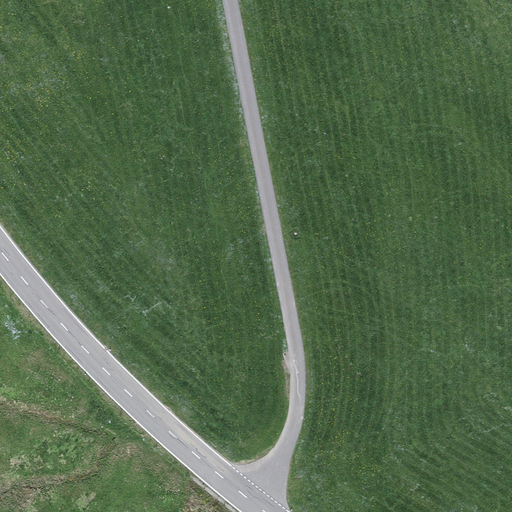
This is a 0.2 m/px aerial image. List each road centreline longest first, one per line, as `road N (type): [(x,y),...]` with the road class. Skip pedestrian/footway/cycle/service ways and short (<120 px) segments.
road 1 (track): [(230,0),(298,383),(287,441),(249,500)]
road 2 (tertiary): [(0,248),(118,382),(264,511)]
